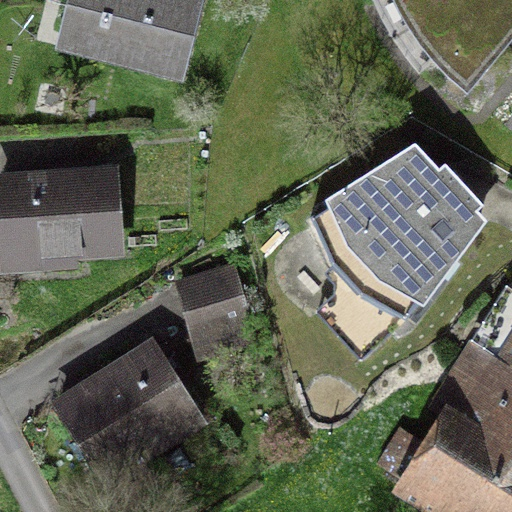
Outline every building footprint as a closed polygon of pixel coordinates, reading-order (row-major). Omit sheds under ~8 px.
[(69,0),(69,3),(60,35),(139,55),(135,69),(177,79),(197,0),(69,0)] [(511,0),(395,0),(400,11),(421,45),(448,76),(463,88),(511,28),(511,0)] [(406,323),(485,219),(417,142),(310,216),(333,297),(319,313),(363,359),(406,323)] [(0,184),(0,218),(4,272),(44,269),(44,258),(113,253),(108,177),(76,179),(0,184)] [(230,272),(176,287),(192,342),(246,326),(230,272)] [(511,329),(493,361),(511,372),(511,329)] [(511,511),(511,372),(493,361),(466,344),(387,474),(445,511),(452,500),(471,511),(511,511)] [(152,349),(54,411),(99,482),(197,420),(152,349)]
